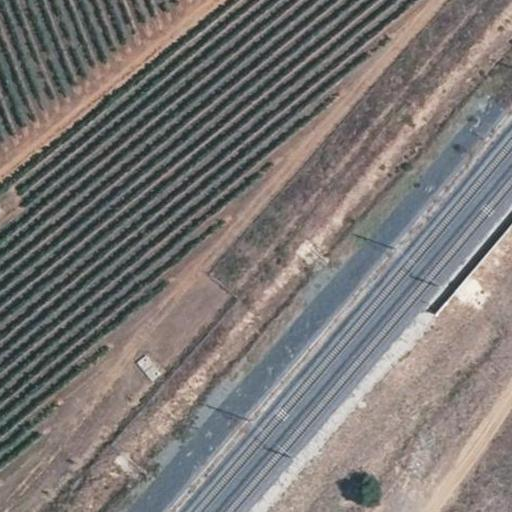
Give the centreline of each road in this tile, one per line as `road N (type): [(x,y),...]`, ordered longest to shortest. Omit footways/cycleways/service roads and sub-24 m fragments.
road 1 (track): [(228,0),(0,182)]
road 2 (track): [(427,511),(511,387)]
